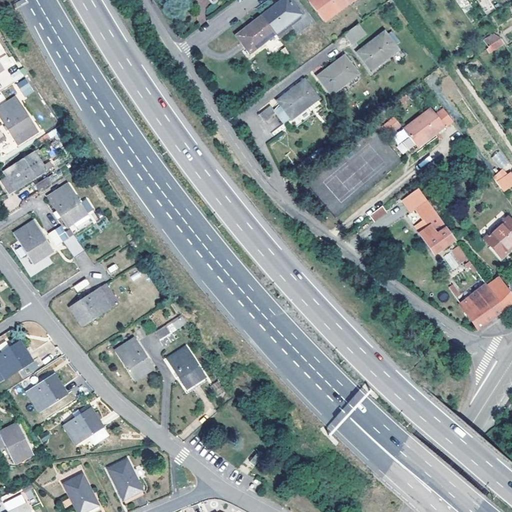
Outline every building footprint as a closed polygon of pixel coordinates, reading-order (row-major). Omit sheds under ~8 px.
[(275,36),(301,16),(289,0),(283,0),(261,18),(275,36)] [(324,22),(348,4),(345,0),(312,0),(309,3),(324,22)] [(250,56),(275,36),(261,18),(236,37),(250,56)] [(298,32),(306,25),(301,19),(293,26),(298,32)] [(359,24),(345,35),(352,45),(367,34),(359,24)] [(496,31),(482,39),(489,53),(504,45),(496,31)] [(371,72),(398,51),(385,33),(358,53),(371,72)] [(345,58),(318,78),(332,96),(358,76),(345,58)] [(15,83),(27,75),(22,67),(10,75),(15,83)] [(20,90),(31,83),(27,75),(15,83),(20,90)] [(292,121),(319,100),(305,82),(278,103),(282,108),(275,113),(285,125),(291,120),(292,121)] [(15,99),(0,108),(0,118),(14,141),(34,129),(15,99)] [(263,122),(275,113),(269,105),(258,114),(263,122)] [(428,110),(402,131),(417,150),(443,129),(428,110)] [(389,136),(399,128),(393,121),(383,129),(389,136)] [(501,169),(509,161),(499,151),(491,158),(501,169)] [(7,176),(0,180),(0,181),(9,196),(46,173),(33,152),(4,170),(7,176)] [(322,152),(310,160),(315,166),(327,158),(322,152)] [(46,178),(51,184),(61,178),(57,171),(46,178)] [(511,179),(507,174),(498,183),(504,191),(511,184),(511,179)] [(34,186),(37,193),(51,184),(46,178),(34,186)] [(68,185),(48,198),(66,227),(87,214),(68,185)] [(417,189),(403,199),(411,212),(418,207),(426,201),(417,189)] [(466,232),(438,193),(427,200),(455,240),(466,232)] [(415,227),(435,254),(454,241),(426,201),(418,207),(426,219),(415,227)] [(370,213),(373,221),(387,215),(384,207),(370,213)] [(73,232),(91,223),(88,216),(69,225),(73,232)] [(511,221),(508,217),(484,239),(501,258),(511,247),(511,221)] [(32,223),(13,235),(16,240),(31,264),(51,252),(32,223)] [(59,226),(53,230),(60,243),(67,239),(59,226)] [(53,230),(46,234),(55,247),(60,243),(53,230)] [(72,259),(83,252),(73,238),(63,244),(72,259)] [(452,250),(462,263),(467,260),(458,246),(452,250)] [(460,266),(450,252),(444,257),(454,270),(460,266)] [(511,302),(511,297),(499,278),(487,286),(487,285),(486,286),(504,310),(511,302)] [(88,286),(84,280),(71,287),(75,293),(88,286)] [(115,306),(103,286),(101,288),(97,289),(110,310),(115,306)] [(489,321),(504,310),(486,286),(459,305),(477,330),(489,321)] [(110,310),(97,289),(68,308),(72,314),(74,313),(84,327),(110,310)] [(84,327),(74,313),(72,314),(70,315),(79,330),(84,327)] [(154,337),(157,343),(170,335),(166,329),(154,337)] [(157,343),(161,348),(173,340),(170,335),(157,343)] [(134,340),(114,353),(132,382),(152,369),(134,340)] [(29,363),(20,349),(22,348),(18,342),(0,354),(0,370),(5,379),(29,363)] [(20,349),(29,363),(32,361),(23,347),(22,348),(20,349)] [(186,348),(166,361),(184,390),(205,377),(186,348)] [(64,396),(55,383),(57,381),(53,375),(26,392),(39,412),(64,396)] [(67,394),(59,380),(57,381),(55,383),(64,396),(67,394)] [(218,382),(212,385),(217,394),(223,391),(218,382)] [(101,429),(92,416),(94,415),(89,408),(63,425),(76,445),(89,437),(94,445),(107,436),(102,429),(101,429)] [(104,427),(95,414),(94,415),(92,416),(101,429),(102,429),(104,427)] [(0,450),(5,447),(15,465),(33,454),(16,425),(0,433),(0,450)] [(256,466),(262,456),(255,452),(250,462),(256,466)] [(35,458),(33,454),(15,465),(18,469),(35,458)] [(141,492),(126,462),(107,471),(123,502),(141,492)] [(87,511),(98,507),(82,477),(64,486),(76,511),(87,511)] [(141,492),(123,502),(125,506),(144,496),(141,492)] [(8,511),(30,511),(23,497),(6,506),(8,511)]
